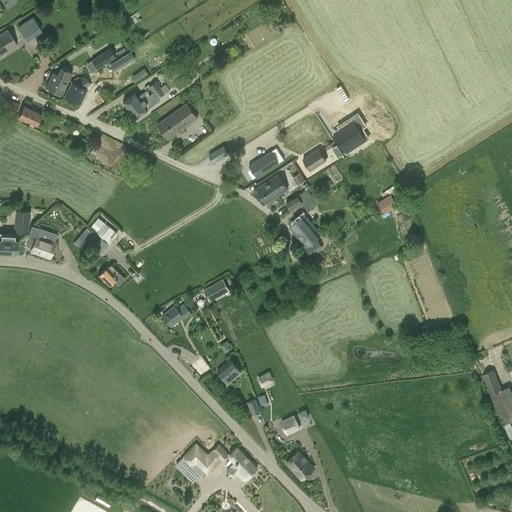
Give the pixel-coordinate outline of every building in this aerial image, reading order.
[(0,54),(17,44),(7,29),(0,34),(0,54)] [(216,38),(213,38),(210,39),(209,42),(211,45),(214,46),(217,44),(218,41),(216,38)] [(115,57),(110,49),(91,61),(97,69),(115,57)] [(115,72),(135,59),(131,52),(110,64),(115,72)] [(169,74),(179,68),(175,62),(165,68),(169,74)] [(57,76),(54,74),(47,87),(61,94),(71,73),(61,68),(57,76)] [(144,68),(139,72),(143,77),(147,74),(144,68)] [(191,81),(186,75),(175,83),(179,89),(191,81)] [(160,86),(165,83),(162,76),(157,79),(160,86)] [(86,77),(75,83),(71,82),(65,96),(80,104),(87,89),(84,88),(90,84),(86,77)] [(123,100),(129,109),(150,95),(160,87),(156,82),(150,86),(149,84),(144,88),(146,91),(138,97),(135,92),(123,100)] [(150,95),(129,109),(135,118),(147,109),(145,106),(152,101),(153,102),(169,90),(165,84),(160,87),(150,95)] [(337,90),(325,98),(328,103),(340,95),(337,90)] [(16,112),(20,104),(9,99),(6,107),(16,112)] [(168,138),(197,117),(187,103),(158,124),(168,138)] [(36,125),(41,114),(23,106),(18,117),(36,125)] [(318,115),(328,130),(334,126),(328,117),(332,115),(327,108),(318,115)] [(371,139),(365,129),(362,130),(357,122),(356,121),(340,132),(340,133),(345,141),(342,142),(349,153),(371,139)] [(332,148),(338,158),(343,155),(337,144),(332,148)] [(211,154),(215,161),(227,154),(223,147),(211,154)] [(310,170),(326,159),(319,148),(303,159),(310,170)] [(257,161),(264,173),(279,163),(271,152),(257,161)] [(292,178),(297,185),(305,179),(300,172),(292,178)] [(266,202),(281,192),(287,189),(278,175),(257,188),(266,202)] [(297,197),(302,203),(308,211),(318,204),(308,190),(306,190),(303,192),(297,197)] [(397,206),(391,195),(378,203),(384,214),(397,206)] [(301,203),(302,203),(297,197),(286,204),(289,211),(301,203)] [(31,211),(16,209),(14,232),(29,233),(31,211)] [(312,243),(311,242),(320,234),(304,214),(289,226),(300,240),(306,247),(307,246),(308,247),(307,248),(311,254),(312,254),(318,251),(318,250),(318,249),(315,243),(314,243),(313,243),(312,243)] [(107,245),(117,234),(105,224),(96,234),(102,239),(89,255),(95,260),(104,249),(105,250),(108,246),(107,245)] [(50,257),(54,244),(42,240),(45,230),(32,225),(28,237),(30,237),(27,247),(33,249),(32,251),(50,257)] [(86,229),(77,240),(87,248),(96,237),(86,229)] [(4,233),(0,233),(0,251),(17,253),(17,241),(14,241),(15,236),(4,235),(4,233)] [(114,281),(118,286),(125,279),(117,270),(113,274),(106,267),(98,276),(109,286),(114,281)] [(210,299),(229,289),(223,278),(204,288),(210,299)] [(191,313),(184,303),(177,308),(175,305),(163,315),(171,326),(184,317),(185,318),(191,313)] [(225,353),(231,349),(225,341),(220,345),(225,353)] [(228,382),(240,371),(230,359),(217,371),(228,382)] [(502,389),(493,369),(482,374),(492,398),(504,424),(510,439),(511,437),(511,426),(510,422),(511,421),(511,391),(509,386),(502,389)] [(262,388),(275,381),(269,371),(256,378),(262,388)] [(258,398),(262,408),(269,405),(265,395),(258,398)] [(252,414),(261,411),(256,398),(247,401),(252,414)] [(305,409),(297,413),(301,421),(309,417),(305,409)] [(300,429),(294,416),(281,422),(286,435),(300,429)] [(208,455),(197,443),(184,455),(193,464),(196,461),(205,470),(214,461),(217,464),(223,458),(228,453),(219,444),(208,455)] [(246,479),(258,467),(237,447),(230,455),(236,461),(228,469),(229,469),(226,472),(226,474),(230,477),(232,478),(235,475),(235,476),(239,473),(246,479)] [(302,479),(314,468),(298,451),(286,463),(302,479)]
